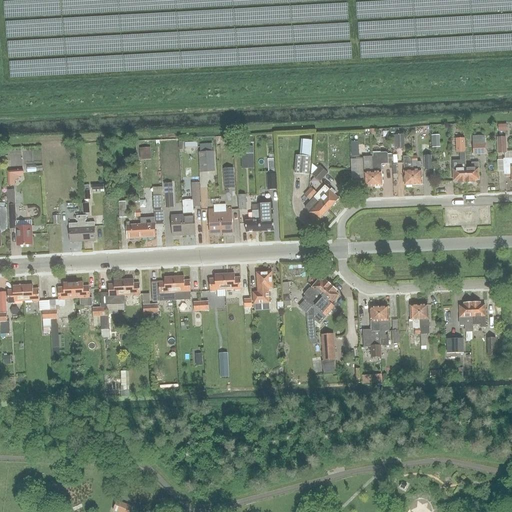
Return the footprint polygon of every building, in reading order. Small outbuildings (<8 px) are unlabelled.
[(398,129),(390,129),(391,138),(394,138),(393,135),(399,135),(398,129)] [(399,135),(393,135),(394,138),(394,150),(404,150),(403,135),(399,135)] [(439,135),(431,136),(432,148),(440,148),(439,135)] [(472,136),(472,144),(473,155),(485,155),(484,136),(472,136)] [(506,137),(497,138),(497,154),(507,154),(506,137)] [(455,139),(456,154),(465,153),(464,138),(455,139)] [(200,145),(200,152),(212,151),(211,144),(200,145)] [(150,148),(140,148),(140,160),(151,160),(150,148)] [(212,151),(200,152),(201,172),(213,171),(212,151)] [(372,158),(373,187),(383,186),(383,178),(382,164),(389,164),(388,153),(373,154),(372,155),(373,157),(372,157),(372,158)] [(252,165),(252,154),(241,155),(241,165),(252,165)] [(466,183),(465,169),(465,162),(465,154),(460,155),(460,161),(452,162),(453,182),(458,182),(458,184),(466,183)] [(299,156),(296,156),(294,174),(308,175),(310,157),(299,156)] [(412,157),(413,185),(422,185),(421,161),(417,161),(417,156),(412,156),(412,157)] [(431,156),(424,156),(424,171),(432,170),(431,156)] [(365,187),(373,187),(372,158),(372,157),(363,157),(365,187)] [(413,185),(412,157),(403,157),(404,186),(413,185)] [(511,181),(511,158),(503,159),(504,175),(507,175),(507,177),(510,177),(511,181)] [(471,169),(465,169),(466,183),(474,183),(474,181),(479,181),(478,169),(479,169),(478,163),(471,163),(471,169)] [(320,182),(328,174),(320,166),(312,175),(320,182)] [(234,168),(223,169),(224,189),(235,189),(234,168)] [(23,171),(7,171),(8,186),(15,186),(15,182),(19,177),(23,177),(23,171)] [(276,174),(267,174),(268,190),(277,190),(276,174)] [(174,208),(172,184),(164,184),(165,208),(174,208)] [(191,184),(192,197),(192,209),(199,208),(198,184),(191,184)] [(314,198),(328,211),(338,199),(333,195),(335,193),(331,189),(329,191),(324,186),(314,198)] [(165,212),(164,200),(163,187),(152,188),(154,212),(162,212),(165,212)] [(246,195),(238,196),(238,211),(247,210),(246,195)] [(317,222),(328,211),(314,198),(305,208),(309,212),(308,213),(317,222)] [(258,205),(260,232),(274,231),(273,220),(272,204),(258,205)] [(15,205),(8,205),(9,222),(16,222),(15,205)] [(260,232),(258,205),(252,205),(252,221),(245,221),(246,233),(260,232)] [(220,213),(221,234),(233,233),(232,208),(226,208),(226,213),(220,213)] [(221,234),(220,213),(214,214),(214,209),(208,210),(210,235),(221,234)] [(183,216),(184,236),(196,235),(194,215),(183,216)] [(83,242),(81,216),(76,216),(76,221),(78,221),(78,224),(69,225),(70,243),(83,242)] [(86,216),(81,216),(83,242),(96,241),(95,223),(85,224),(85,221),(86,221),(86,216)] [(184,236),(183,216),(171,216),(172,237),(184,236)] [(140,219),(141,225),(141,239),(155,238),(154,218),(140,219)] [(16,228),(16,243),(19,243),(20,246),(29,246),(29,242),(32,242),(31,222),(23,223),(23,228),(16,228)] [(141,239),(141,225),(130,226),(129,223),(126,223),(127,240),(141,239)] [(253,304),(267,304),(269,303),(268,289),(273,289),(272,272),(256,273),(257,293),(253,293),(253,304)] [(234,274),(224,275),(225,290),(234,289),(234,292),(241,291),(240,278),(235,278),(234,274)] [(216,290),(225,290),(224,275),(214,275),(215,279),(209,280),(210,293),(217,293),(216,290)] [(184,277),(174,278),(175,293),(184,292),(184,294),(191,294),(190,281),(184,281),(184,277)] [(175,301),(175,293),(174,278),(164,278),(164,282),(159,283),(160,302),(175,301)] [(304,301),(298,307),(302,310),(314,321),(314,320),(313,309),(312,307),(316,302),(321,297),(331,286),(324,280),(323,282),(320,279),(311,289),(309,288),(303,295),(305,296),(303,299),(304,301)] [(125,304),(124,296),(123,280),(114,281),(114,285),(108,285),(109,296),(106,296),(107,305),(125,304)] [(134,280),(123,280),(124,296),(133,295),(133,297),(140,297),(140,284),(134,284),(134,280)] [(65,299),(74,299),(73,283),(63,284),(63,288),(58,288),(58,300),(56,300),(56,306),(59,306),(59,307),(65,307),(65,299)] [(73,283),(74,299),(80,299),(80,307),(92,307),(92,298),(90,298),(89,287),(83,287),(83,283),(73,283)] [(15,302),(24,302),(23,286),(13,287),(13,291),(7,291),(8,304),(15,304),(15,302)] [(33,286),(23,286),(24,302),(32,301),(32,303),(39,303),(39,289),(33,290),(33,286)] [(316,302),(312,307),(313,309),(314,320),(319,324),(325,316),(326,317),(335,307),(331,304),(339,296),(336,293),(337,291),(331,286),(321,297),(316,302)] [(208,302),(200,302),(201,311),(209,310),(208,302)] [(472,304),(473,326),(480,325),(480,328),(486,328),(486,317),(485,317),(485,305),(480,305),(480,303),(472,304)] [(150,305),(151,314),(158,314),(158,304),(150,305)] [(473,332),(473,326),(472,304),(463,304),(464,306),(459,306),(460,318),(459,318),(460,326),(466,326),(466,332),(473,332)] [(415,335),(420,335),(419,306),(410,306),(411,320),(409,320),(410,329),(415,329),(415,335)] [(428,306),(419,306),(420,335),(421,350),(426,350),(426,335),(429,335),(428,306)] [(17,315),(19,311),(16,307),(12,308),(10,311),(13,315),(17,315)] [(107,307),(100,308),(100,317),(108,317),(107,307)] [(379,308),(381,346),(389,346),(387,307),(379,308)] [(382,358),(381,346),(379,308),(370,308),(371,330),(363,331),(363,348),(370,348),(371,359),(382,358)] [(108,317),(100,317),(100,321),(101,330),(108,330),(108,320),(108,317)] [(7,323),(0,323),(1,335),(10,334),(9,323),(7,323)] [(317,343),(315,323),(308,331),(309,339),(313,344),(317,343)] [(327,335),(321,335),(323,361),(335,360),(333,337),(328,337),(327,335)] [(496,356),(496,338),(487,338),(487,356),(496,356)] [(463,354),(463,339),(447,339),(447,354),(463,354)] [(10,356),(3,357),(4,365),(11,365),(10,356)] [(229,377),(228,361),(219,362),(220,378),(229,377)] [(363,384),(382,383),(381,375),(362,376),(363,384)] [(15,388),(14,378),(5,378),(5,388),(10,388),(10,390),(14,390),(13,388),(15,388)] [(117,500),(113,510),(116,511),(129,511),(132,506),(117,500)]
